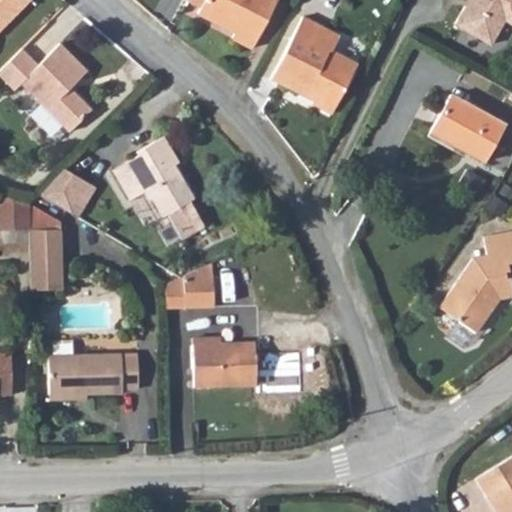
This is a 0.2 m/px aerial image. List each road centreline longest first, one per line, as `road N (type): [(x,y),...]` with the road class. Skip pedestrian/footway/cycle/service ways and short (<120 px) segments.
road 1 (unclassified): [(105,0),(218,96),(270,154),(309,221),(399,445)]
road 2 (tertiary): [(0,481),(298,473),(339,468),(399,445)]
road 3 (unknown): [(143,477),(151,306),(137,265),(0,181)]
road 4 (tertiary): [(399,445),(511,373)]
